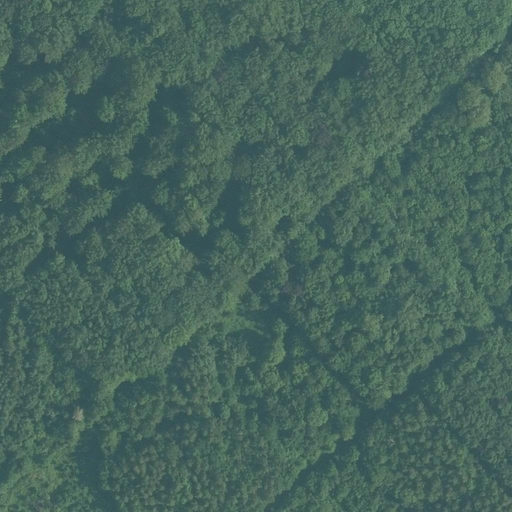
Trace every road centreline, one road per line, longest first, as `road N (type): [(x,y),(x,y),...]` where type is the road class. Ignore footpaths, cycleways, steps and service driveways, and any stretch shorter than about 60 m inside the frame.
road 1 (track): [(261,511),(500,293)]
road 2 (track): [(0,244),(126,130)]
